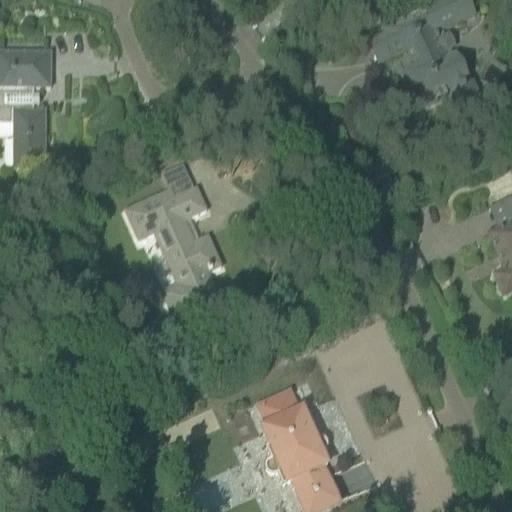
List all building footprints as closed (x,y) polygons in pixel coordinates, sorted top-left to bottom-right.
[(468,88),(455,57),(447,60),(445,55),(446,54),(440,41),(439,42),(436,36),(475,19),(466,1),(385,38),(393,56),(405,51),(416,75),(410,77),(425,111),(448,101),(457,121),(483,109),(472,86),(468,88)] [(0,128),(14,129),(14,173),(44,173),(44,116),(32,116),(32,93),(49,93),(49,58),(0,57),(0,128)] [(161,180),(168,196),(124,216),(137,246),(158,236),(168,259),(163,261),(176,290),(160,297),(173,327),(219,306),(206,277),(220,271),(207,241),(193,247),(191,243),(192,239),(188,231),(185,230),(183,225),(205,215),(195,193),(193,194),(182,170),(161,180)] [(511,227),(498,234),(488,238),(505,275),(494,280),(503,300),(511,296),(511,201),(504,205),(511,221),(511,227)] [(288,397),(257,411),(273,447),(265,450),(270,462),(268,464),(266,466),(265,468),(265,471),(266,473),(267,476),(269,477),(272,478),(275,478),(277,478),(282,489),(291,485),(303,511),(326,511),(338,507),(325,479),(322,472),(327,470),(321,458),(323,456),(325,454),(326,452),(326,449),(325,447),(324,444),(322,443),(320,442),(317,442),(314,442),(309,431),(304,433),(297,417),(288,397)]
